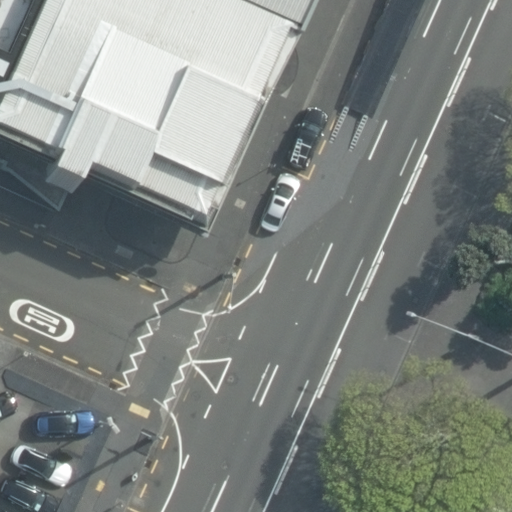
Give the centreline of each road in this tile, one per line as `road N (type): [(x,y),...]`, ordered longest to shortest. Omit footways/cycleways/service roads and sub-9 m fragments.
road 1 (primary): [(276,389),(453,0)]
road 2 (unclassified): [(276,389),(0,270)]
road 3 (primary): [(221,511),(276,389)]
